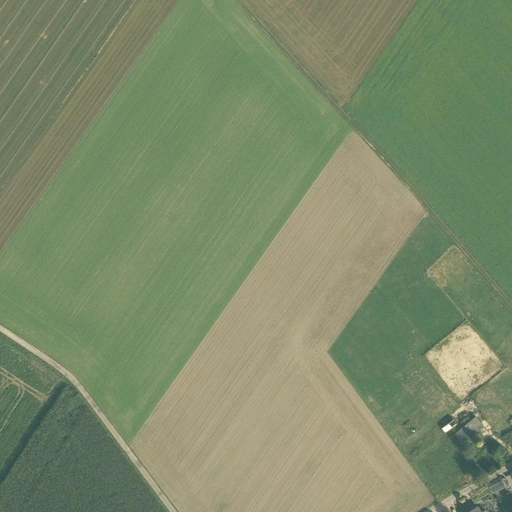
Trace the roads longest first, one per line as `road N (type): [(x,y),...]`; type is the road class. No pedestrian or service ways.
road 1 (track): [(236,0),(511,306)]
road 2 (track): [(173,511),(72,375),(0,328)]
